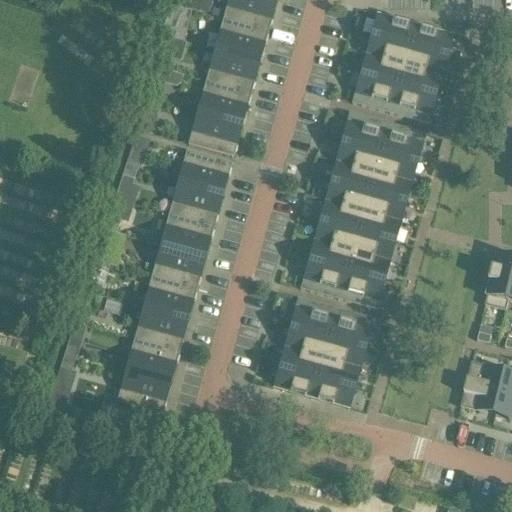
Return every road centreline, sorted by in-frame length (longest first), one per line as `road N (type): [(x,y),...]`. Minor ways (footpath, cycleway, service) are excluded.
road 1 (residential): [(320,0),(211,398)]
road 2 (residential): [(211,398),(202,431),(379,475),(388,441)]
road 3 (residential): [(388,441),(211,398)]
road 4 (residential): [(511,475),(388,441)]
